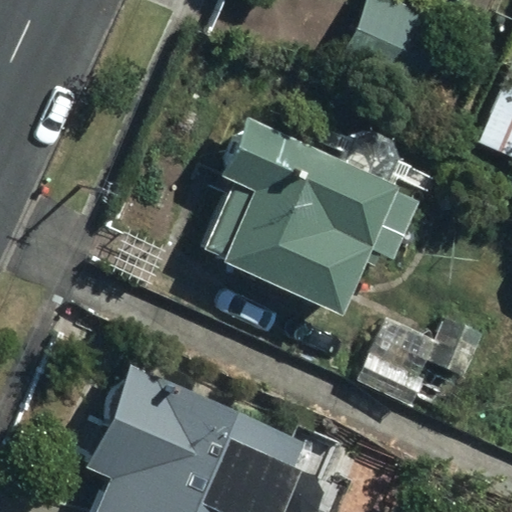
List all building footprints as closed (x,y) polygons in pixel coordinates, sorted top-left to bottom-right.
[(444,18),(405,0),(359,0),(335,56),(412,90),(444,18)] [(511,59),(509,58),(472,139),(511,157),(511,59)] [(391,180),(241,107),(209,171),(227,180),(195,247),(331,313),(358,258),(369,264),(375,251),(386,256),(415,197),(389,184),(391,180)] [(382,316),(350,379),(404,406),(425,364),(463,383),(490,329),(443,305),(427,338),(382,316)] [(359,511),(378,471),(126,357),(78,465),(101,475),(84,511),(359,511)]
